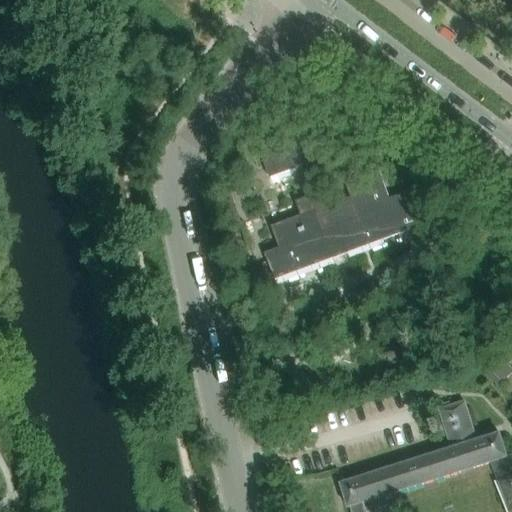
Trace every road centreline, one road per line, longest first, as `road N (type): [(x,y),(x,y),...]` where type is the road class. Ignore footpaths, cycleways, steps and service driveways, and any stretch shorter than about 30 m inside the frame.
road 1 (residential): [(239,511),(170,196),(175,168),(290,9)]
road 2 (tertiary): [(290,9),(511,184)]
road 3 (tertiary): [(511,145),(323,0)]
